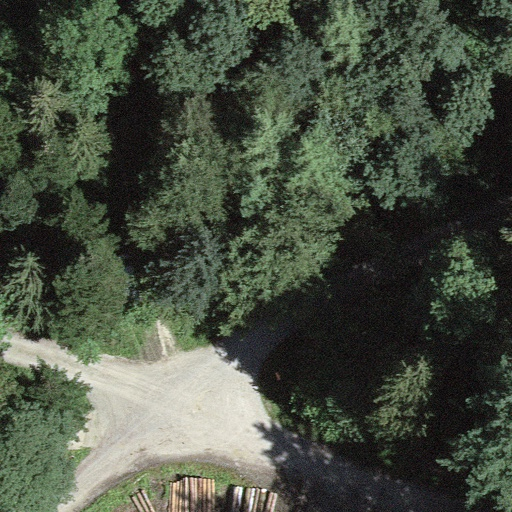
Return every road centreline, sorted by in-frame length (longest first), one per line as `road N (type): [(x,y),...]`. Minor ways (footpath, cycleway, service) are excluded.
road 1 (track): [(154,389),(511,215)]
road 2 (track): [(154,389),(406,490),(511,511)]
road 3 (track): [(46,511),(154,389)]
road 4 (track): [(0,351),(154,389)]
